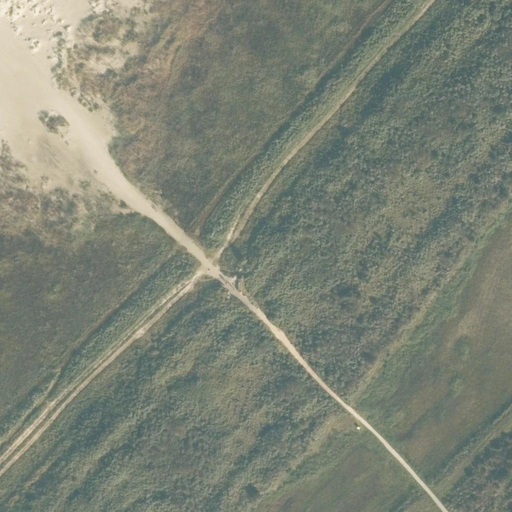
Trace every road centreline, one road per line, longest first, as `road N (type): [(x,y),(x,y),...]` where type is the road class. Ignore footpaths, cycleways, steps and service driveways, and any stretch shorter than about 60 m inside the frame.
road 1 (track): [(0,445),(37,406),(74,347),(183,240),(388,0)]
road 2 (track): [(213,260),(222,281),(402,457),(445,511)]
road 3 (track): [(213,260),(255,191),(428,0)]
road 4 (track): [(0,461),(105,353),(213,260)]
